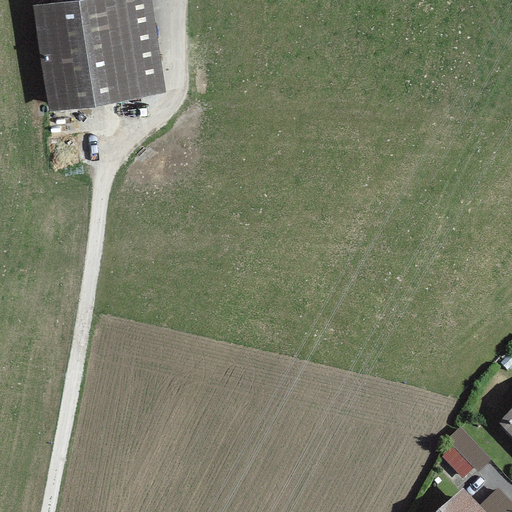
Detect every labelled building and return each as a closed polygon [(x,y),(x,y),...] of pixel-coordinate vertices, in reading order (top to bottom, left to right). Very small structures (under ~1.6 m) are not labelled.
[(157,93),(142,0),(60,0),(24,6),(41,112),(157,93)] [(511,407),(492,427),(511,447),(511,407)] [(449,438),(478,469),(491,457),(462,426),(449,438)] [(480,503),(489,511),(511,511),(511,496),(500,484),(480,503)] [(434,511),(474,511),(456,492),(434,511)]
